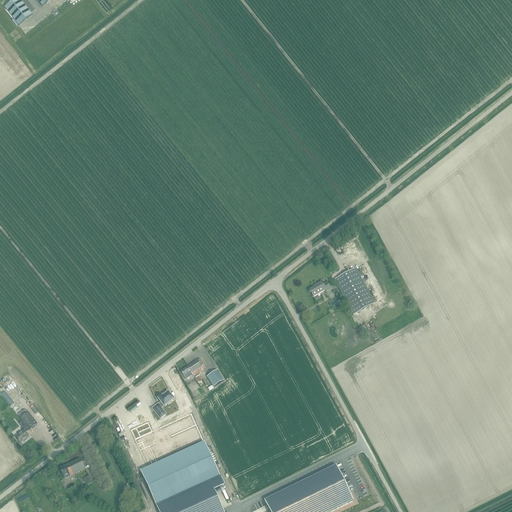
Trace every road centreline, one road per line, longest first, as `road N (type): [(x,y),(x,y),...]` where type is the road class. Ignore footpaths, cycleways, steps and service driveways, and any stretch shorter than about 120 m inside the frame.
road 1 (unclassified): [(0,498),(274,281)]
road 2 (unclassified): [(274,281),(511,92)]
road 3 (unclassified): [(398,511),(274,281)]
